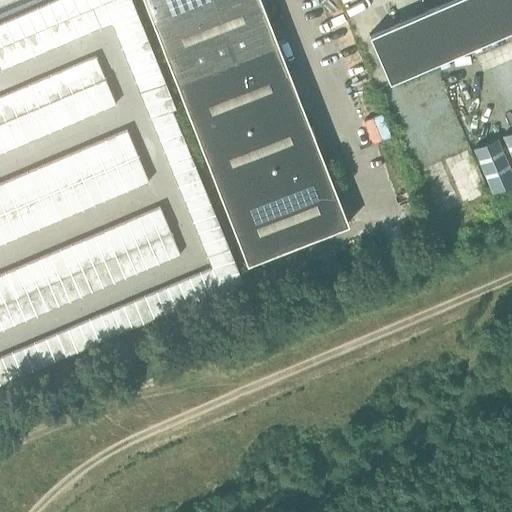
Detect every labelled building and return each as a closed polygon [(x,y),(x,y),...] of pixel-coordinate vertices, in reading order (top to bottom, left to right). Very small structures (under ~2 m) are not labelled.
[(36,0),(32,0),(25,3),(36,29),(47,24),(36,0)] [(49,0),(36,0),(47,24),(58,20),(49,0)] [(49,0),(58,20),(69,15),(62,0),(49,0)] [(62,0),(69,15),(80,11),(75,0),(62,0)] [(75,0),(80,11),(91,6),(88,0),(75,0)] [(105,0),(91,6),(100,27),(111,23),(107,12),(133,2),(132,0),(105,0)] [(249,267),(349,228),(260,0),(144,0),(200,142),(249,267)] [(511,0),(450,0),(370,35),(390,82),(511,29),(511,0)] [(133,2),(107,12),(111,23),(117,36),(143,26),(133,2)] [(25,3),(14,8),(25,34),(36,29),(25,3)] [(91,6),(80,11),(89,32),(100,27),(91,6)] [(14,8),(3,13),(13,38),(25,34),(14,8)] [(80,11),(69,15),(78,37),(89,32),(80,11)] [(0,13),(0,37),(2,43),(13,38),(3,13),(0,13)] [(69,15),(58,20),(67,42),(78,37),(69,15)] [(58,20),(47,24),(56,46),(67,42),(58,20)] [(47,24),(36,29),(45,51),(56,46),(47,24)] [(143,26),(117,36),(121,48),(147,37),(143,26)] [(36,29),(25,34),(34,56),(45,51),(36,29)] [(25,34),(13,38),(23,60),(34,56),(25,34)] [(147,37),(121,48),(126,59),(126,58),(152,48),(147,37)] [(13,38),(2,43),(12,65),(23,60),(13,38)] [(2,43),(0,43),(0,67),(1,70),(12,65),(2,43)] [(126,58),(126,59),(130,70),(156,59),(152,48),(126,58)] [(96,56),(85,60),(94,82),(105,78),(96,56)] [(156,59),(130,70),(135,81),(161,70),(156,59)] [(85,60),(63,70),(72,92),(94,82),(85,60)] [(63,70),(52,74),(61,97),(72,92),(63,70)] [(161,70),(135,81),(139,92),(165,81),(161,70)] [(52,74),(41,79),(50,101),(51,101),(61,97),(52,74)] [(105,78),(94,82),(106,108),(116,104),(105,78)] [(41,79),(30,84),(39,106),(50,101),(41,79)] [(165,81),(139,92),(144,103),(170,92),(165,81)] [(94,82),(72,92),(83,118),(106,108),(94,82)] [(30,84),(19,89),(28,111),(39,106),(30,84)] [(19,89),(7,93),(17,116),(28,111),(19,89)] [(72,92),(61,97),(72,122),(83,118),(72,92)] [(170,92),(144,103),(149,116),(175,105),(170,92)] [(7,93),(0,96),(0,103),(7,120),(17,116),(7,93)] [(51,101),(50,101),(61,127),(72,122),(61,97),(51,101)] [(50,101),(39,106),(50,132),(61,127),(50,101)] [(175,105),(149,116),(154,127),(180,116),(175,105)] [(39,106),(28,111),(39,136),(50,132),(39,106)] [(28,111),(17,116),(27,141),(39,136),(28,111)] [(17,116),(7,120),(18,145),(27,141),(17,116)] [(180,116),(154,127),(159,138),(184,127),(180,116)] [(7,120),(0,122),(0,133),(7,150),(18,145),(7,120)] [(184,127),(159,138),(163,149),(189,138),(184,127)] [(127,129),(117,134),(128,159),(138,155),(127,129)] [(117,134),(94,143),(105,169),(128,159),(117,134)] [(189,138),(163,149),(168,161),(194,150),(189,138)] [(492,192),(511,183),(511,171),(498,138),(474,149),(492,192)] [(94,143),(83,148),(94,173),(105,169),(94,143)] [(83,148),(72,153),(83,178),(94,173),(83,148)] [(194,150),(168,161),(172,171),(193,162),(198,160),(194,150)] [(72,153),(61,157),(72,183),(83,178),(72,153)] [(138,155),(128,159),(139,185),(149,181),(138,155)] [(61,157),(51,162),(61,187),(72,183),(61,157)] [(128,159),(105,169),(116,195),(139,185),(128,159)] [(51,162),(39,167),(50,192),(61,187),(51,162)] [(193,162),(172,171),(178,186),(199,178),(193,162)] [(39,167),(28,171),(39,197),(50,192),(39,167)] [(105,169),(94,173),(105,200),(116,195),(105,169)] [(28,171),(17,176),(28,201),(39,197),(28,171)] [(94,173),(83,178),(94,204),(105,200),(94,173)] [(17,176),(6,181),(17,206),(28,201),(17,176)] [(83,178),(72,183),(83,209),(94,204),(83,178)] [(199,178),(178,186),(183,198),(204,190),(199,178)] [(6,181),(0,183),(0,196),(6,211),(17,206),(6,181)] [(72,183),(61,187),(72,213),(83,209),(72,183)] [(61,187),(50,192),(61,218),(72,213),(61,187)] [(204,190),(183,198),(188,210),(209,201),(204,190)] [(50,192),(39,197),(50,223),(61,218),(50,192)] [(39,197),(28,201),(39,228),(50,223),(39,197)] [(28,201),(17,206),(28,232),(39,228),(28,201)] [(209,201),(188,210),(193,222),(214,213),(209,201)] [(17,206),(6,211),(17,237),(28,232),(17,206)] [(160,206),(149,211),(162,241),(173,236),(160,206)] [(6,211),(0,212),(0,227),(6,242),(17,237),(6,211)] [(149,211),(127,220),(139,250),(162,241),(149,211)] [(214,213),(193,222),(198,234),(219,225),(214,213)] [(127,220),(116,225),(128,255),(139,250),(127,220)] [(116,225),(105,230),(117,260),(128,255),(116,225)] [(219,225),(198,234),(202,245),(224,236),(219,225)] [(105,230),(94,235),(106,264),(117,260),(105,230)] [(94,235),(83,239),(95,269),(106,264),(94,235)] [(173,236),(162,241),(169,259),(180,254),(173,236)] [(224,236),(202,245),(207,256),(229,247),(224,236)] [(83,239),(72,244),(84,273),(95,269),(83,239)] [(162,241),(139,250),(147,268),(169,259),(162,241)] [(72,244),(61,248),(73,278),(84,273),(72,244)] [(229,247),(207,256),(211,267),(216,278),(238,269),(233,258),(229,247)] [(61,248),(50,253),(62,283),(73,278),(61,248)] [(139,250),(128,255),(136,273),(147,268),(139,250)] [(50,253),(39,258),(52,287),(62,283),(50,253)] [(128,255),(117,260),(125,278),(136,273),(128,255)] [(39,258),(28,262),(40,292),(52,287),(39,258)] [(117,260),(106,264),(114,283),(125,278),(117,260)] [(28,262),(17,267),(29,296),(40,292),(28,262)] [(106,264),(95,269),(103,287),(114,283),(106,264)] [(17,267),(6,272),(18,301),(29,296),(17,267)] [(211,267),(200,272),(209,294),(221,289),(242,280),(238,269),(216,278),(211,267)] [(95,269),(84,273),(92,292),(103,287),(95,269)] [(6,272),(0,274),(0,289),(7,306),(18,301),(6,272)] [(200,272),(189,277),(198,298),(209,294),(200,272)] [(84,273),(73,278),(81,296),(92,292),(84,273)] [(189,277),(178,281),(187,303),(198,298),(189,277)] [(73,278),(62,283),(70,301),(81,296),(73,278)] [(178,281),(167,286),(176,308),(187,303),(178,281)] [(62,283),(52,287),(59,306),(70,301),(62,283)] [(167,286),(156,291),(165,312),(176,308),(167,286)] [(52,287),(40,292),(48,310),(59,306),(52,287)] [(156,291),(144,295),(154,317),(165,312),(156,291)] [(40,292),(29,296),(37,315),(48,310),(40,292)] [(144,295),(133,300),(142,322),(154,317),(144,295)] [(29,296),(18,301),(26,320),(37,315),(29,296)] [(133,300),(122,305),(131,326),(142,322),(133,300)] [(7,306),(0,308),(0,320),(4,329),(26,320),(18,301),(7,306)] [(122,305),(111,310),(120,331),(131,326),(122,305)] [(111,310),(100,314),(109,336),(120,331),(111,310)] [(100,314),(90,319),(99,340),(109,336),(100,314)] [(90,319),(79,323),(88,345),(99,340),(90,319)] [(79,323),(68,328),(77,349),(88,345),(79,323)] [(68,328),(57,333),(66,354),(77,349),(68,328)] [(57,333),(46,337),(54,359),(66,354),(57,333)] [(46,337),(34,342),(43,363),(54,359),(46,337)] [(34,342),(23,347),(32,368),(43,363),(34,342)] [(23,347),(12,352),(21,373),(32,368),(23,347)] [(12,352),(1,356),(10,378),(21,373),(12,352)] [(1,356),(0,356),(0,379),(1,382),(10,378),(1,356)]
